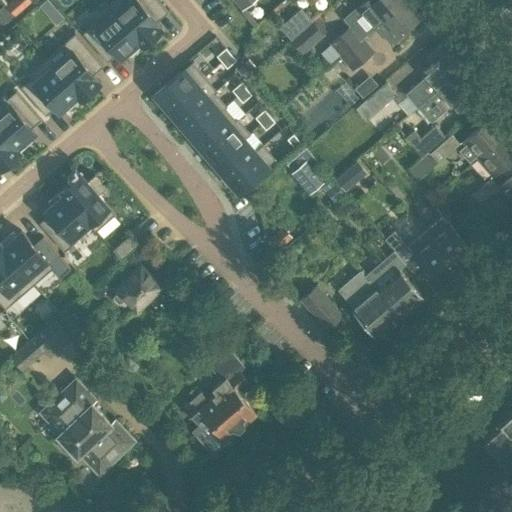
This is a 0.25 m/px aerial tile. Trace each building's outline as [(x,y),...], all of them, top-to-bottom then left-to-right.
[(12,0),(7,5),(15,14),(31,0),(12,0)] [(50,0),(46,0),(40,5),(48,14),(56,7),(50,0)] [(111,7),(143,43),(162,27),(155,19),(167,9),(158,0),(112,0),(107,5),(110,8),(111,7)] [(365,0),(344,18),(349,24),(351,22),(357,29),(363,36),(375,25),(404,0),(365,0)] [(420,14),(407,0),(404,0),(375,25),(392,45),(406,34),(403,30),(421,15),(420,14)] [(511,0),(510,0),(495,13),(511,32),(511,0)] [(129,55),(143,43),(111,7),(110,8),(83,32),(107,61),(117,52),(121,56),(126,51),(129,55)] [(291,39),(313,20),(303,7),(280,26),(291,39)] [(302,53),(325,34),(313,20),(291,39),(302,53)] [(340,56),(363,36),(357,29),(351,22),(349,24),(328,41),(340,56)] [(75,32),(46,58),(81,97),(100,81),(93,73),(103,65),(75,32)] [(351,69),(374,50),(363,36),(340,56),(351,69)] [(449,50),(448,49),(449,47),(444,41),(429,55),(435,62),(424,71),(427,75),(407,93),(418,105),(420,106),(426,100),(425,99),(464,66),(450,49),(449,50)] [(226,46),(217,54),(222,60),(231,52),(226,46)] [(231,52),(222,60),(227,66),(236,58),(231,52)] [(81,97),(46,58),(27,74),(30,78),(21,86),(46,115),(55,106),(59,110),(64,105),(68,109),(81,97)] [(243,64),(250,72),(256,66),(249,59),(243,64)] [(155,93),(167,108),(205,76),(192,61),(155,93)] [(420,106),(418,105),(432,121),(452,103),(458,111),(470,100),(465,94),(478,82),(464,66),(425,99),(426,100),(420,106)] [(363,97),(378,83),(370,74),(355,87),(363,97)] [(179,121),(214,91),(216,89),(205,76),(167,108),(179,121)] [(241,81),(232,89),(237,95),(246,87),(241,81)] [(383,105),(396,93),(385,81),(373,92),(383,105)] [(246,87),(237,95),(242,101),(251,93),(246,87)] [(3,94),(0,97),(0,128),(19,151),(33,139),(30,136),(35,131),(31,126),(41,118),(16,90),(6,98),(3,94)] [(191,135),(225,106),(226,105),(214,91),(179,121),(191,135)] [(366,120),(383,105),(373,92),(356,108),(366,120)] [(236,119),(225,106),(191,135),(203,149),(236,120),(236,119)] [(264,108),(255,116),(260,122),(269,114),(264,108)] [(478,157),(509,130),(494,113),(463,140),(478,157)] [(269,114),(260,122),(266,128),(275,120),(269,114)] [(246,135),(247,136),(251,133),(238,118),(237,117),(236,119),(236,120),(203,149),(214,162),(246,135)] [(414,129),(406,136),(422,155),(445,135),(435,124),(421,137),(414,129)] [(19,151),(0,128),(0,167),(19,151)] [(494,175),(511,159),(511,134),(509,130),(478,157),(494,175)] [(293,133),(287,138),(295,147),(301,142),(293,133)] [(438,162),(460,143),(451,134),(430,153),(438,162)] [(258,148),(257,147),(247,136),(246,135),(214,162),(226,176),(258,148)] [(263,143),(257,147),(258,148),(226,176),(238,190),(276,158),(263,143)] [(320,162),(306,145),(286,163),(293,171),(290,173),(308,194),(325,179),(314,167),(320,162)] [(345,170),(335,179),(345,191),(355,182),(345,170)] [(90,222),(89,223),(95,230),(115,213),(100,195),(107,188),(95,175),(96,174),(95,173),(87,180),(80,173),(61,189),(90,222)] [(511,212),(511,175),(499,187),(494,191),(509,209),(511,212)] [(481,203),(494,191),(499,187),(491,178),(473,194),(481,203)] [(73,236),(89,223),(90,222),(61,189),(48,201),(51,204),(46,209),(49,213),(39,222),(64,250),(76,240),(73,236)] [(443,216),(425,230),(457,267),(474,252),(445,219),(454,211),(439,192),(429,200),(443,216)] [(13,231),(0,242),(0,243),(34,283),(53,266),(50,263),(60,254),(43,235),(33,244),(22,230),(16,235),(13,231)] [(290,238),(283,230),(268,242),(275,250),(290,238)] [(394,231),(385,239),(401,257),(410,249),(439,283),(457,267),(425,230),(407,246),(394,231)] [(140,243),(131,232),(112,248),(122,258),(140,243)] [(34,283),(0,243),(0,301),(5,308),(34,283)] [(389,275),(380,264),(366,276),(375,287),(400,316),(423,296),(398,268),(389,275)] [(161,285),(141,266),(130,278),(128,277),(116,290),(119,292),(114,297),(121,304),(125,299),(138,311),(150,298),(149,297),(161,285)] [(378,335),(400,316),(375,287),(366,276),(361,270),(339,289),(354,306),(353,306),(378,335)] [(327,328),(343,315),(317,285),(301,298),(327,328)] [(93,356),(101,349),(65,308),(57,315),(93,356)] [(54,317),(10,355),(22,370),(43,352),(49,358),(72,338),(54,317)] [(213,387),(217,392),(208,400),(201,392),(185,405),(192,413),(192,414),(201,424),(194,430),(213,452),(227,440),(223,435),(233,427),(239,429),(244,424),(243,418),(254,408),(237,389),(248,379),(240,370),(245,365),(225,342),(206,359),(223,378),(213,387)] [(111,420),(92,401),(96,397),(75,376),(40,410),(59,430),(57,433),(62,439),(60,441),(69,451),(72,448),(77,454),(80,452),(99,472),(134,438),(114,417),(111,420)] [(511,413),(500,424),(501,426),(483,442),(507,469),(511,464),(511,413)] [(433,443),(424,432),(423,431),(404,448),(417,462),(417,461),(415,458),(432,443),(433,443)]
